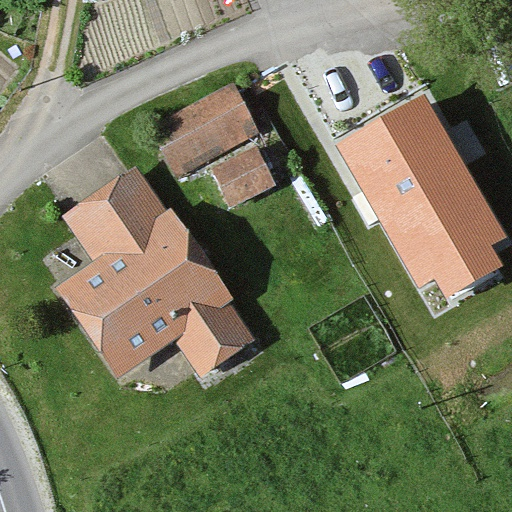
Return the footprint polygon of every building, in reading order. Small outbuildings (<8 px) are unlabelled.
[(312,60),(254,87),(291,166),(349,140),(312,60)] [(226,97),(147,139),(172,186),(252,144),(226,97)] [(346,164),(438,343),(511,305),(511,276),(432,121),(346,164)] [(249,160),(211,178),(228,214),(267,196),(249,160)] [(249,349),(132,179),(58,229),(90,276),(51,303),(114,394),(174,352),(197,385),(249,349)]
